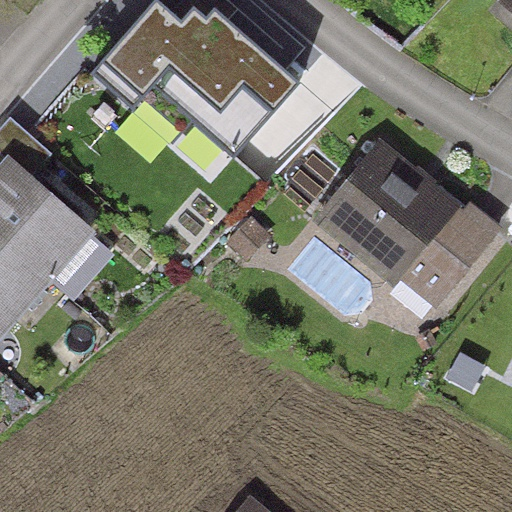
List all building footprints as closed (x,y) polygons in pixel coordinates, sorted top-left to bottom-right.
[(145,26),(96,83),(171,148),(263,41),(216,0),(152,0),(137,18),(145,26)] [(22,111),(0,136),(0,142),(14,154),(36,174),(61,145),(22,111)] [(466,207),(387,140),(317,222),(397,289),(405,279),(439,307),(507,227),(474,198),(466,207)] [(0,341),(99,228),(36,174),(14,154),(0,170),(0,341)] [(278,511),(255,493),(239,511),(278,511)]
